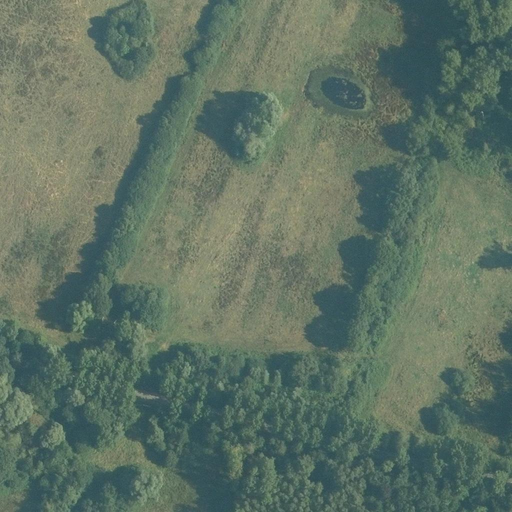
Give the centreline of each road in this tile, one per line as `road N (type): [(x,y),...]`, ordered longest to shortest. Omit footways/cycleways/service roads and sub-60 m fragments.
road 1 (tertiary): [(214,413),(511,483)]
road 2 (tertiary): [(214,413),(0,354)]
